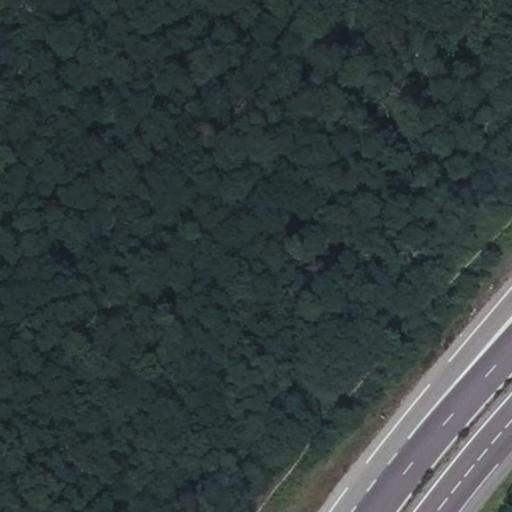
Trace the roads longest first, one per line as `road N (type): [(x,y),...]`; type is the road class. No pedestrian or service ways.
road 1 (track): [(511,213),(330,407),(256,511)]
road 2 (trunk): [(511,300),(446,377),(415,450)]
road 3 (track): [(511,75),(374,0)]
road 4 (trunk): [(511,345),(415,450)]
